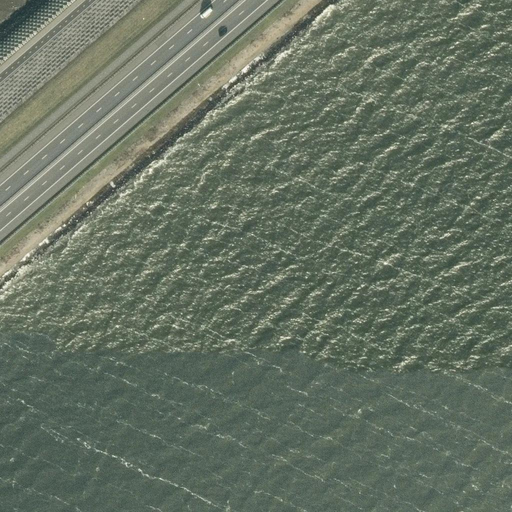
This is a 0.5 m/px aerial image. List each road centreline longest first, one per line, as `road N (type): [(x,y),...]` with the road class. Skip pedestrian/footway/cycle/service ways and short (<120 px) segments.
road 1 (motorway): [(0,219),(254,0)]
road 2 (motorway): [(221,0),(0,190)]
